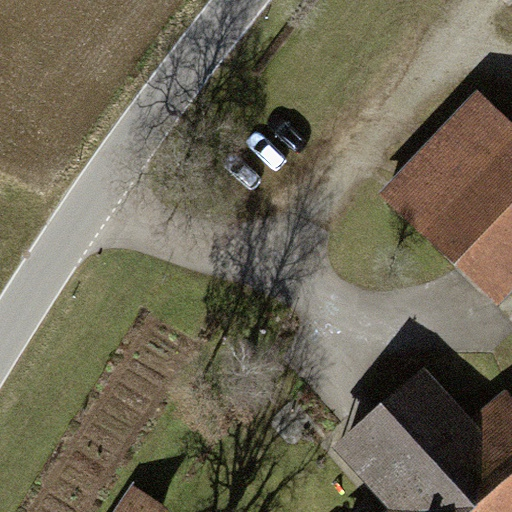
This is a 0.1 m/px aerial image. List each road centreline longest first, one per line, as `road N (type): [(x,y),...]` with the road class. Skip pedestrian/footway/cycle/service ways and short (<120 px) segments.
road 1 (tertiary): [(243,0),(104,185),(0,350)]
road 2 (unknown): [(104,185),(275,279),(379,373)]
